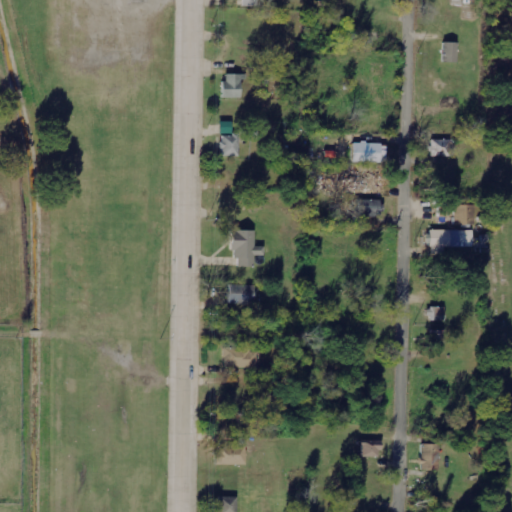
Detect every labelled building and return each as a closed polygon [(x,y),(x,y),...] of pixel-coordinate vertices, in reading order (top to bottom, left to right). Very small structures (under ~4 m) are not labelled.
[(457,44),(443,44),(442,63),(456,63),(457,44)] [(223,99),(242,99),(243,75),(224,75),(223,99)] [(239,156),(239,136),(222,136),(222,156),(239,156)] [(431,157),(452,157),(452,141),(431,140),(431,157)] [(387,149),(381,149),(381,145),(353,144),(353,162),(387,163),(387,149)] [(341,182),(351,182),(351,197),(360,197),(361,188),(376,189),(377,169),(342,168),(341,182)] [(338,192),(338,180),(318,181),(318,192),(338,192)] [(353,218),(381,219),(382,201),(354,200),(353,218)] [(454,226),(475,225),(475,205),(454,206),(454,226)] [(473,230),(430,231),(431,254),(444,254),(444,248),(473,247),(473,230)] [(254,232),(231,231),(230,252),(237,252),(237,268),(254,268),(254,257),(264,257),(264,247),(254,247),(254,232)] [(229,304),(254,304),(254,286),(229,286),(229,304)] [(446,321),(446,308),(427,308),(427,321),(446,321)] [(444,330),(431,331),(431,345),(445,345),(444,330)] [(256,369),(257,350),(224,349),(224,368),(256,369)] [(382,441),(361,441),(362,457),(382,456),(382,441)] [(438,469),(438,444),(421,444),(421,469),(438,469)] [(246,466),(246,448),(217,447),(216,465),(246,466)] [(236,511),(237,497),(219,496),(218,511),(236,511)]
